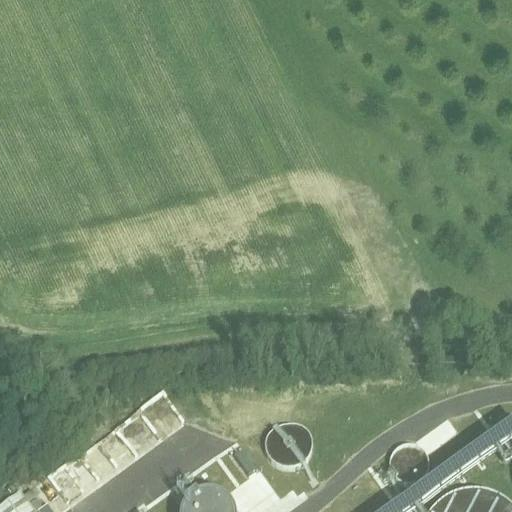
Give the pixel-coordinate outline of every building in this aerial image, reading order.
[(269,432),(266,437),(264,442),(263,448),(263,453),(265,459),(268,464),(272,468),(277,471),(282,472),(288,473),(293,473),(299,471),(303,468),(307,464),(310,459),(312,454),(313,448),(312,443),(311,438),(308,433),(304,429),(299,426),(294,424),(288,423),(283,424),(277,425),(273,428),(269,432)] [(392,455),(390,458),(388,463),(388,467),(388,472),(390,476),(392,480),(395,484),(399,486),(403,488),(408,488),(413,488),(417,486),(421,484),(424,481),(427,477),(428,472),(429,468),(428,463),(427,459),(425,455),(421,452),(418,449),(413,447),(409,447),(404,447),(400,449),(396,451),(392,455)] [(31,511),(16,491),(0,502),(0,511),(31,511)] [(511,511),(510,510),(506,506),(502,503),(497,501),(492,499),(487,497),(482,496),(477,495),(471,495),(466,495),(461,496),(456,497),(451,499),(446,502),(441,505),(437,508),(433,511),(432,511),(511,511)] [(181,511),(180,511),(231,511),(229,508),(224,503),(219,500),(213,498),(207,497),(201,497),(195,499),(190,502),(185,506),(181,511)] [(50,511),(43,500),(33,508),(35,511),(50,511)]
